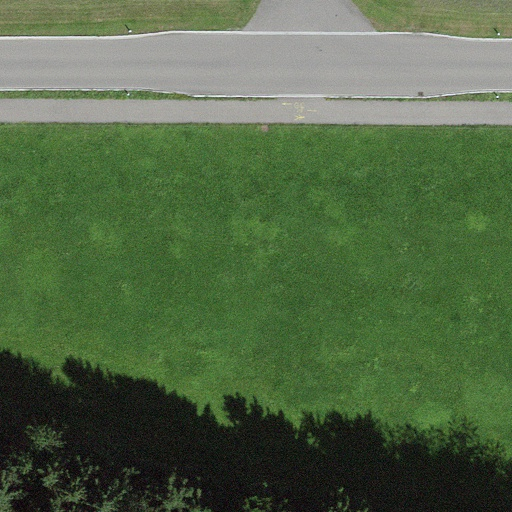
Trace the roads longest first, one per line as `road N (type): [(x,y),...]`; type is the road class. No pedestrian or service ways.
road 1 (tertiary): [(309,66),(0,65)]
road 2 (tertiary): [(511,67),(309,66)]
